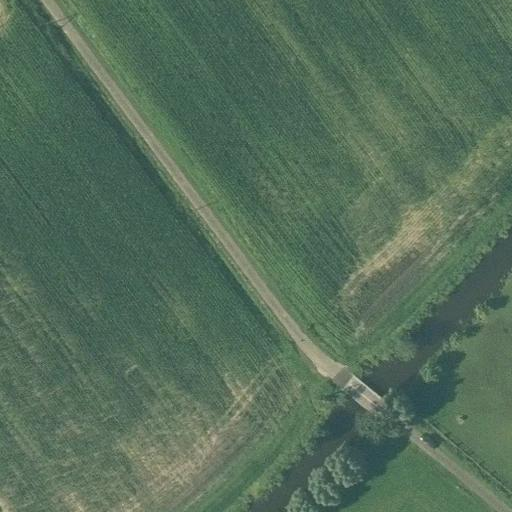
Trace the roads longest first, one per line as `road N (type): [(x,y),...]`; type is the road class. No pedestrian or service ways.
road 1 (unclassified): [(349,386),(318,358),(50,0)]
road 2 (unclassified): [(506,511),(385,413)]
